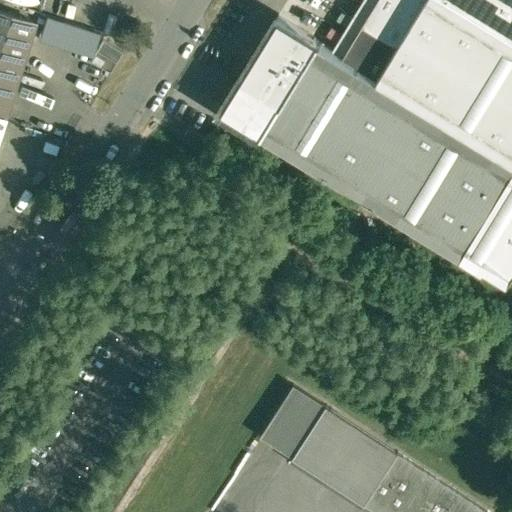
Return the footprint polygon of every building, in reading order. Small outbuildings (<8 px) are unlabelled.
[(511,0),(377,0),(344,55),(318,39),(262,131),(483,266),(485,264),(508,278),(511,271),(511,0)] [(34,20),(0,8),(0,115),(3,117),(34,20)] [(41,12),(33,35),(89,54),(97,30),(41,12)] [(318,39),(279,14),(222,107),(262,131),(318,39)] [(88,61),(111,69),(119,46),(96,38),(88,61)] [(211,137),(191,125),(183,137),(204,149),(211,137)] [(484,511),(487,507),(327,403),(294,455),(381,511),(484,511)]
